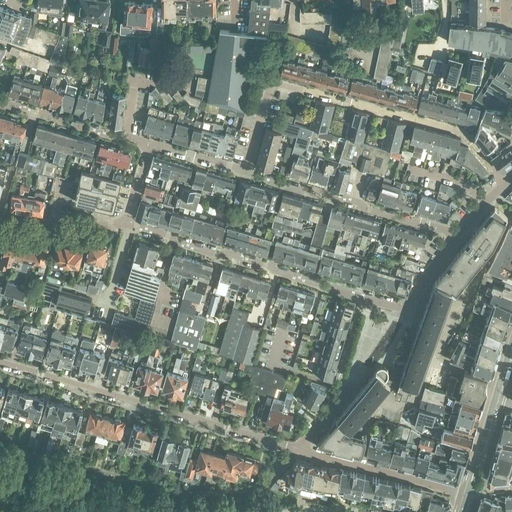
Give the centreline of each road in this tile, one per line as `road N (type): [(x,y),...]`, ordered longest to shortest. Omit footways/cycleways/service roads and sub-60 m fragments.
road 1 (residential): [(125,223),(405,308),(456,233)]
road 2 (residential): [(245,171),(273,81),(462,132),(505,182)]
road 3 (residential): [(0,361),(298,447)]
road 4 (residential): [(456,233),(245,171)]
road 5 (residential): [(298,447),(461,492)]
road 6 (residential): [(126,139),(0,103)]
